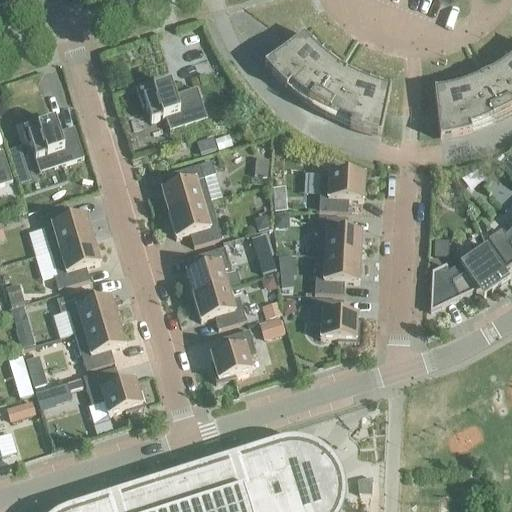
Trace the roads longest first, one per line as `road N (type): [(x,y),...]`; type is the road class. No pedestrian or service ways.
road 1 (residential): [(188,439),(66,32)]
road 2 (residential): [(188,439),(396,372)]
road 3 (residential): [(396,372),(406,161)]
road 4 (residential): [(0,499),(188,439)]
road 5 (residential): [(340,0),(372,31),(410,47),(442,44),(503,8)]
road 6 (residential): [(396,372),(511,329)]
